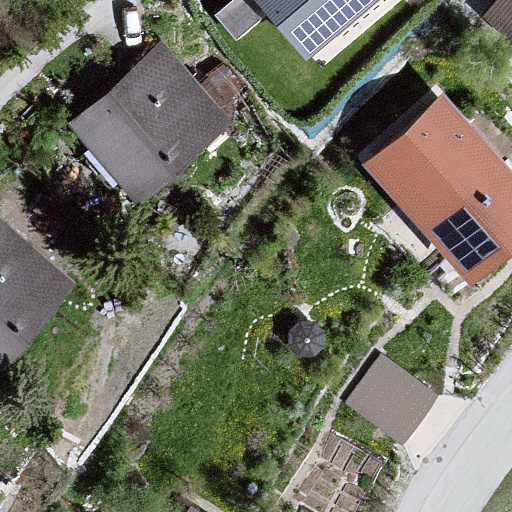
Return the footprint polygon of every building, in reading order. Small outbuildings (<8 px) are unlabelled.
[(257,0),(307,54),(365,0),(257,0)] [(511,0),(490,0),(476,16),(511,41),(511,0)] [(149,38),(53,123),(119,203),(222,118),(149,38)] [(511,189),(427,91),(349,164),(452,281),(511,229),(511,189)] [(0,353),(59,283),(0,229),(0,353)] [(350,391),(405,428),(436,382),(382,345),(350,391)]
